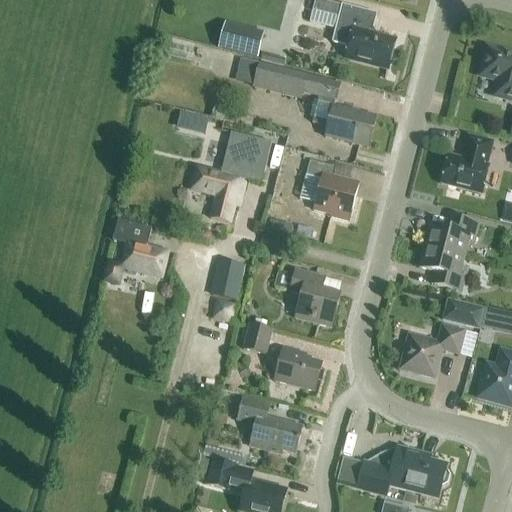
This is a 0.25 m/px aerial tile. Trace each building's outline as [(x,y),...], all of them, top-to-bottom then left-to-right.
[(314,0),(311,14),(309,23),(328,28),(334,4),(319,0),(314,0)] [(388,70),(395,42),(371,36),(376,15),(341,6),(331,44),(348,48),(345,59),(388,70)] [(257,59),(264,33),(225,23),(218,49),(257,59)] [(511,54),(486,48),(479,77),(497,82),(493,98),(511,102),(511,54)] [(256,82),(319,98),(312,124),(327,128),(325,139),(367,149),(375,118),(334,108),(339,86),(260,66),(256,82)] [(230,134),(220,174),(196,168),(190,191),(215,197),(210,220),(230,225),(234,207),(239,208),(246,180),(262,184),(271,144),(230,134)] [(486,166),(492,143),(467,136),(461,160),(448,156),(440,185),(481,196),(489,167),(486,166)] [(349,223),(358,185),(332,178),(335,168),(309,162),(305,177),(299,201),(315,205),(313,212),(331,217),(331,219),(349,223)] [(246,215),(262,216),(263,201),(247,200),(246,215)] [(425,247),(464,257),(467,246),(473,247),(478,224),(449,217),(445,229),(430,225),(425,247)] [(112,242),(127,246),(121,268),(160,278),(166,254),(146,249),(150,230),(117,222),(112,242)] [(461,269),(464,257),(425,247),(419,269),(434,273),(431,285),(461,293),(467,271),(461,269)] [(245,266),(217,260),(209,296),(237,302),(245,266)] [(108,264),(104,283),(117,286),(121,267),(108,264)] [(295,272),(289,293),(301,296),(295,320),(331,329),(340,296),(315,289),(318,278),(295,272)] [(484,310),(447,300),(441,322),(478,331),(484,310)] [(212,321),(233,326),(238,306),(217,301),(212,321)] [(242,351),(266,358),(273,331),(248,325),(242,351)] [(458,356),(464,333),(441,327),(437,343),(408,335),(399,371),(435,381),(442,352),(458,356)] [(314,393),(321,365),(295,358),(296,353),(283,350),(274,383),(314,393)] [(511,353),(499,350),(494,366),(485,364),(476,400),(511,409),(511,408),(511,353)] [(295,455),(302,428),(266,419),(269,407),(242,400),(237,421),(255,426),(249,448),(281,456),(282,452),(295,455)] [(207,446),(204,458),(244,468),(247,456),(207,446)] [(444,472),(446,466),(420,459),(421,455),(397,448),(391,470),(363,463),(356,490),(386,498),(388,487),(437,499),(441,487),(442,488),(447,484),(449,477),(446,473),(444,472)] [(353,463),(344,460),(337,485),(347,488),(353,463)] [(280,511),(286,491),(252,483),(254,472),(212,461),(206,486),(243,496),(239,511),(280,511)] [(408,511),(409,509),(384,503),(381,511),(408,511)]
